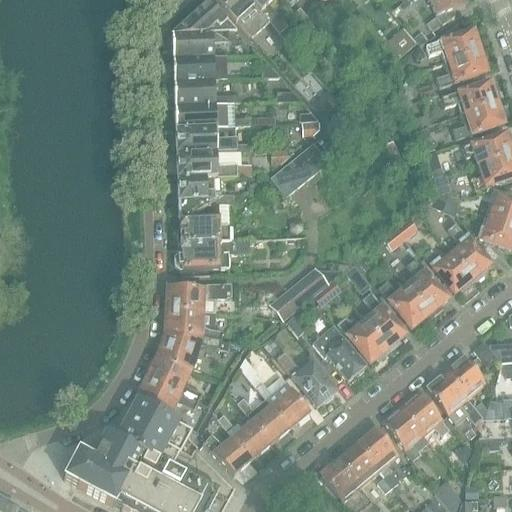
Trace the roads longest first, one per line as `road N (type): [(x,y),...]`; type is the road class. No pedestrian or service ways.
road 1 (residential): [(168,0),(150,16),(142,43),(153,241),(140,343),(94,414),(0,456)]
road 2 (residential): [(256,511),(278,482),(511,292)]
